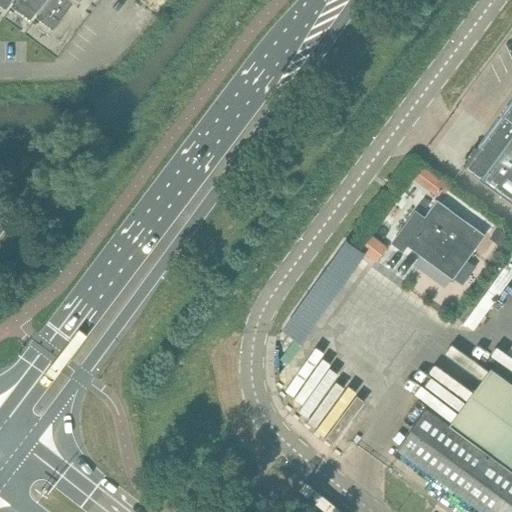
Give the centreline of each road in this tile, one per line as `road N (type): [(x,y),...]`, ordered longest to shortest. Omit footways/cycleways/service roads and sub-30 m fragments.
road 1 (unclassified): [(371,511),(301,457),(260,411),(250,370),(257,323),(494,0)]
road 2 (tertiary): [(333,9),(258,74),(0,420)]
road 3 (tertiary): [(31,441),(286,96),(333,9)]
